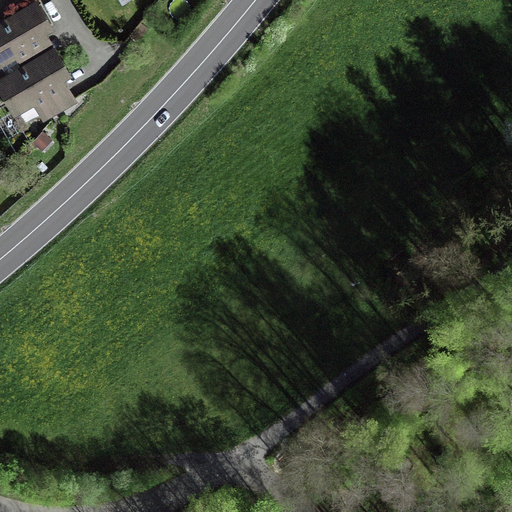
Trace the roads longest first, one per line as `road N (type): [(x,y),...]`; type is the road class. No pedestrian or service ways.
road 1 (primary): [(257,0),(196,77),(0,260)]
road 2 (residential): [(240,462),(511,272)]
road 3 (track): [(240,462),(66,469)]
road 4 (residential): [(129,511),(240,462)]
